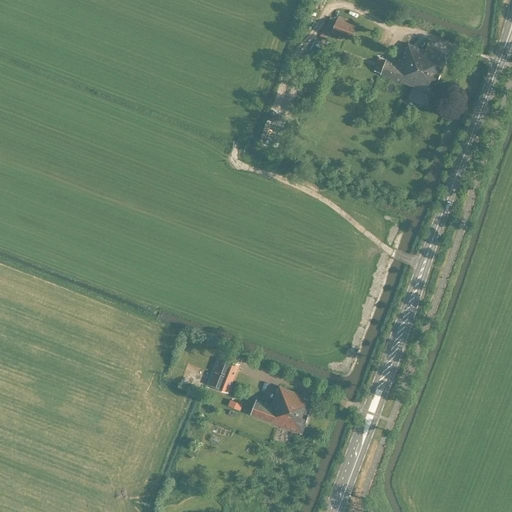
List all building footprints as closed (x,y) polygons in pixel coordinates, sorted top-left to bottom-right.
[(330,17),(325,30),(332,33),(337,20),(330,17)] [(352,40),(357,27),(337,20),(332,33),(352,40)] [(433,95),(447,59),(409,44),(401,65),(383,58),(378,72),(382,73),(381,75),(433,95)] [(222,357),(214,378),(211,385),(228,392),(240,364),(222,357)] [(265,404),(259,402),(257,401),(251,415),(302,434),(315,400),(280,387),(272,407),(265,404)]
